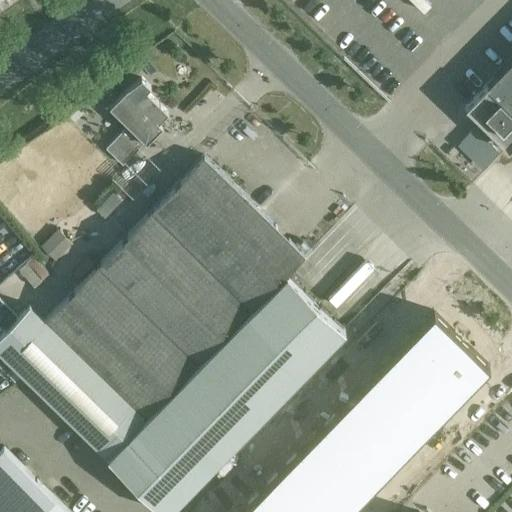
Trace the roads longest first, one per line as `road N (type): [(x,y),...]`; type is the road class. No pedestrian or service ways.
road 1 (unclassified): [(511,292),(209,0)]
road 2 (unknown): [(373,158),(511,17)]
road 3 (unclassified): [(0,79),(112,0)]
